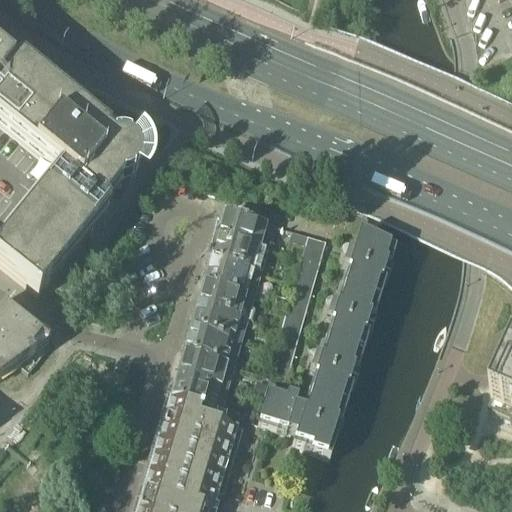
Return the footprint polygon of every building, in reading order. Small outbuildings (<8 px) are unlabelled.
[(0,130),(58,177),(0,248),(0,270),(22,289),(36,300),(39,297),(49,285),(51,282),(89,236),(106,214),(102,210),(120,188),(121,188),(123,188),(124,187),(125,187),(127,186),(128,185),(129,184),(130,184),(131,183),(132,182),(133,181),(134,180),(135,179),(135,178),(136,177),(137,176),(137,174),(138,173),(138,172),(138,170),(138,169),(138,167),(138,166),(138,165),(149,151),(94,116),(90,113),(25,71),(24,72),(15,64),(9,71),(0,64),(0,130)] [(0,145),(0,239),(48,183),(0,145)] [(267,255),(267,257),(271,258),(274,249),(269,247),(274,232),(222,217),(216,240),(267,255)] [(329,464),(394,254),(368,242),(367,242),(358,238),(352,255),(302,416),(298,414),(293,413),(296,401),(268,392),(256,430),(265,433),(275,436),(276,436),(277,433),(284,435),(283,439),(284,439),(289,441),(289,440),(291,441),(294,442),(293,442),(290,452),(302,455),(303,456),(304,452),(310,453),(308,457),(326,463),(329,464)] [(288,247),(302,252),(304,242),(291,238),(288,247)] [(216,240),(209,264),(261,278),(267,257),(267,255),(216,240)] [(321,259),(325,247),(306,242),(303,254),(321,259)] [(318,270),(321,259),(303,254),(300,265),(318,270)] [(209,264),(203,287),(254,302),(261,278),(209,264)] [(315,282),(318,270),(300,265),(296,277),(315,282)] [(291,288),(294,278),(285,275),(282,286),(291,288)] [(311,294),(315,282),(296,277),(293,289),(311,294)] [(203,287),(196,310),(247,325),(254,302),(203,287)] [(308,305),(311,294),(293,289),(290,300),(308,305)] [(268,300),(259,298),(257,304),(266,307),(268,300)] [(305,317),(308,305),(290,300),(286,312),(305,317)] [(196,310),(190,333),(241,348),(247,325),(196,310)] [(49,351),(2,313),(0,311),(0,382),(18,371),(27,378),(49,351)] [(301,329),(305,317),(286,312),(283,324),(301,329)] [(298,340),(301,329),(283,324),(280,335),(298,340)] [(241,348),(190,333),(183,356),(234,371),(241,348)] [(295,352),(298,340),(280,335),(276,347),(295,352)] [(291,364),(295,352),(276,347),(273,358),(291,364)] [(183,356),(177,379),(227,394),(234,371),(183,356)] [(288,375),(291,364),(273,358),(270,370),(288,375)] [(511,362),(488,416),(511,426),(511,362)] [(285,387),(287,380),(288,375),(270,370),(266,382),(285,387)] [(220,419),(227,394),(177,379),(170,403),(220,419)] [(267,388),(255,385),(251,401),(262,404),(267,388)] [(223,498),(241,436),(241,435),(218,428),(220,419),(170,403),(144,496),(140,508),(139,511),(208,511),(213,498),(222,501),(223,498)] [(245,419),(243,426),(253,429),(255,422),(245,419)]
